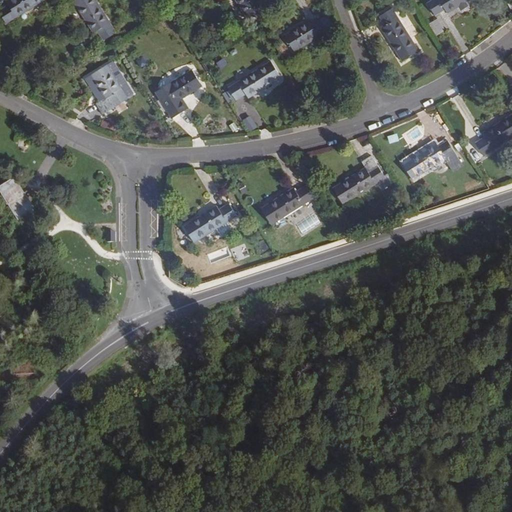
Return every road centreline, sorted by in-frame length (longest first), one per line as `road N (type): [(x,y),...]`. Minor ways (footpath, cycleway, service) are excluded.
road 1 (tertiary): [(511,195),(153,318)]
road 2 (residential): [(382,115),(278,146),(139,156)]
road 3 (tertiary): [(153,318),(69,376),(0,452)]
road 4 (residential): [(139,156),(153,318)]
road 5 (residential): [(139,156),(0,96)]
road 6 (residential): [(511,39),(459,77),(382,115)]
road 7 (residential): [(382,115),(338,0)]
